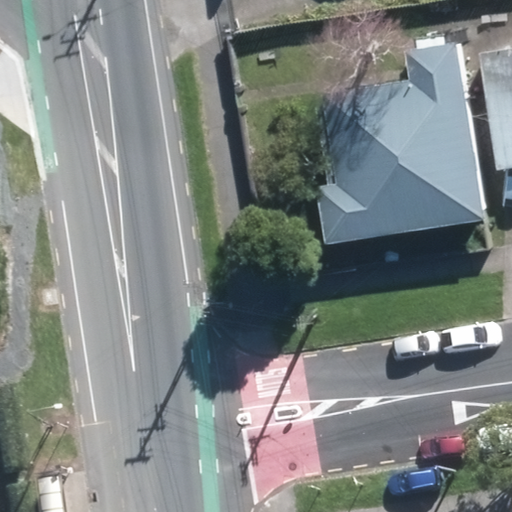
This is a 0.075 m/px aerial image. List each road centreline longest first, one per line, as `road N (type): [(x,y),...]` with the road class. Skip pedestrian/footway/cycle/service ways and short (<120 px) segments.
road 1 (primary): [(85,0),(141,395)]
road 2 (residential): [(442,393),(349,446),(153,478)]
road 3 (residential): [(141,395),(345,372),(442,393)]
